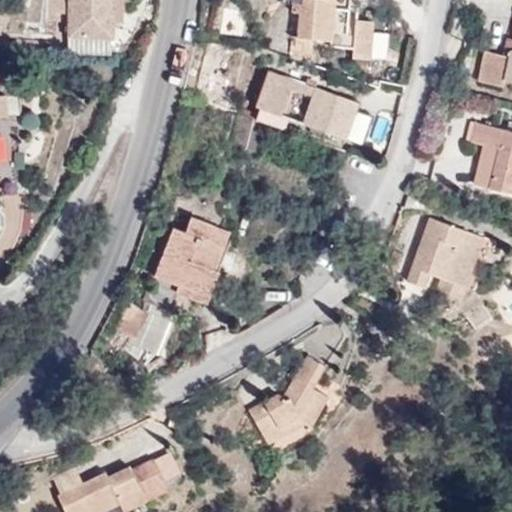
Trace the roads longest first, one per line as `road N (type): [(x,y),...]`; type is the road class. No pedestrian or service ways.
road 1 (residential): [(0,427),(24,444),(88,429),(348,284),(406,147),(439,0)]
road 2 (residential): [(0,423),(52,386),(137,206),(174,89),(183,0)]
road 3 (unknown): [(0,294),(25,297),(102,162),(174,89)]
